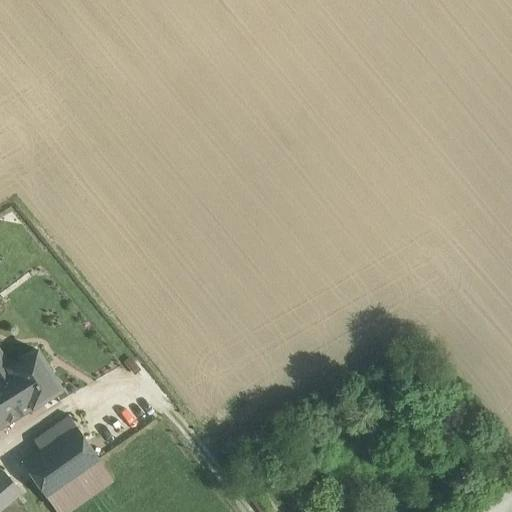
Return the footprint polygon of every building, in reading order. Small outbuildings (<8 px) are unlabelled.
[(8,366),(0,371),(0,390),(16,416),(60,388),(36,349),(8,366)] [(0,390),(0,425),(16,416),(0,390)] [(62,435),(23,462),(45,496),(75,475),(98,459),(76,426),(69,415),(55,425),(62,435)] [(72,511),(115,482),(98,459),(75,475),(84,488),(55,508),(57,511),(72,511)] [(3,471),(0,473),(0,498),(15,485),(3,471)] [(75,475),(45,496),(55,508),(84,488),(75,475)] [(274,511),(278,509),(257,481),(245,489),(262,511),(274,511)]
